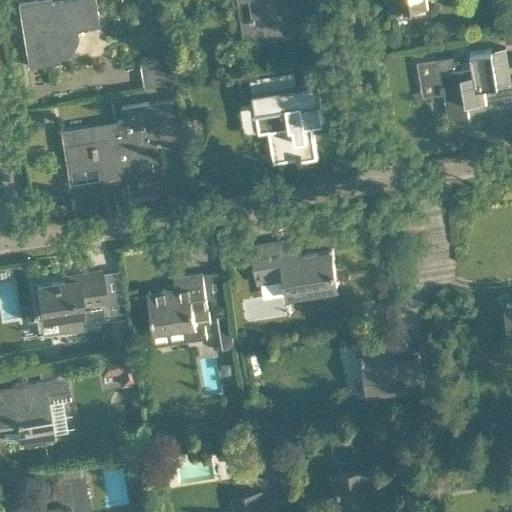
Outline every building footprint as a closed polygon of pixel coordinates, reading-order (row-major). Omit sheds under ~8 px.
[(27,0),(19,1),(29,65),(49,62),(59,60),(58,57),(65,56),(68,54),(70,52),(72,49),(73,47),(75,44),(76,41),(77,38),(78,37),(77,29),(87,28),(86,25),(100,23),(95,0),(58,0),(51,1),(51,0),(27,0)] [(248,0),(251,17),(244,18),(247,41),(273,36),(293,33),(287,0),(248,0)] [(388,0),(390,7),(398,6),(398,8),(403,7),(403,5),(423,2),(426,1),(425,0),(388,0)] [(159,38),(155,44),(156,51),(156,52),(169,50),(167,36),(159,38)] [(453,54),(434,57),(439,84),(441,84),(442,92),(444,91),(449,117),(469,114),(468,109),(467,101),(471,100),(473,108),(488,105),(511,101),(511,93),(510,79),(504,47),(492,49),(470,52),(471,58),(454,61),(453,54)] [(140,62),(139,62),(143,86),(175,80),(171,56),(170,57),(140,62)] [(316,79),(252,89),(259,130),(269,128),(274,159),(298,155),(299,160),(303,160),(302,158),(317,155),(313,132),(312,122),(323,120),(320,98),(316,79)] [(82,140),(63,143),(68,176),(71,175),(70,170),(69,165),(97,161),(97,165),(98,170),(113,168),(116,167),(116,164),(130,162),(132,174),(133,185),(132,185),(132,186),(162,182),(155,140),(181,136),(175,97),(149,101),(120,105),(123,119),(116,120),(91,124),(93,138),(82,140)] [(282,240),(252,245),(256,265),(258,280),(285,276),(287,292),(317,287),(337,284),(338,286),(352,284),(349,264),(334,266),(334,264),(332,250),(301,255),(285,257),(282,240)] [(38,286),(32,287),(34,304),(40,303),(42,317),(59,315),(61,330),(85,326),(84,318),(107,315),(105,301),(106,300),(104,288),(101,268),(75,272),(75,277),(66,279),(37,284),(38,286)] [(167,288),(147,291),(150,310),(153,330),(171,327),(187,325),(189,337),(207,334),(205,320),(210,319),(209,312),(208,302),(206,291),(203,272),(174,276),(174,281),(175,286),(167,288)] [(229,314),(218,316),(223,345),(234,344),(229,314)] [(242,330),(234,331),(236,343),(249,342),(248,334),(242,330)] [(130,331),(117,333),(119,347),(132,345),(130,331)] [(391,336),(360,341),(363,361),(368,390),(423,381),(422,371),(419,352),(417,352),(418,355),(394,359),(391,336)] [(132,350),(99,356),(99,359),(102,375),(114,373),(119,372),(121,384),(137,381),(132,350)] [(63,361),(38,365),(40,375),(65,371),(63,361)] [(27,382),(0,386),(0,418),(1,418),(5,440),(19,437),(39,434),(53,432),(48,400),(61,398),(70,397),(66,375),(45,379),(27,382)] [(414,438),(403,438),(404,456),(415,455),(414,438)] [(242,440),(225,443),(228,464),(245,461),(242,440)] [(340,502),(329,504),(330,511),(372,511),(370,498),(376,497),(374,486),(382,485),(379,464),(336,471),(340,497),(340,502)] [(61,503),(22,509),(22,511),(88,511),(83,477),(81,477),(79,465),(58,468),(60,480),(57,481),(61,503)] [(473,470),(447,473),(449,488),(474,485),(473,470)] [(262,511),(259,491),(240,494),(235,495),(237,511),(262,511)]
